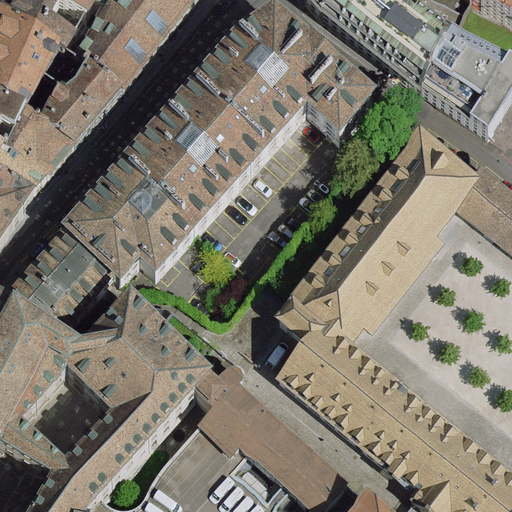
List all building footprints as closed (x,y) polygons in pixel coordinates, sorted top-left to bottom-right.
[(90,56),(102,33),(88,28),(48,9),(29,0),(15,0),(11,10),(3,29),(76,73),(90,56)] [(86,0),(29,0),(48,9),(88,28),(102,33),(115,9),(96,4),(86,0)] [(115,9),(116,6),(121,0),(97,0),(96,4),(115,9)] [(188,21),(205,0),(121,0),(116,6),(170,42),(188,21)] [(399,0),(314,0),(306,7),(323,27),(381,70),(407,89),(423,101),(453,41),(422,18),(399,1),(399,0)] [(431,1),(429,0),(399,0),(399,1),(422,18),(431,1)] [(429,0),(431,1),(465,17),(471,6),(472,4),(463,0),(429,0)] [(471,6),(511,26),(511,0),(474,0),(472,4),(471,6)] [(90,56),(76,73),(88,81),(123,102),(134,88),(150,68),(170,42),(116,6),(115,9),(102,33),(90,56)] [(465,17),(453,41),(511,71),(511,26),(471,6),(465,17)] [(88,81),(76,73),(3,29),(0,34),(0,65),(43,92),(39,98),(46,102),(52,106),(55,100),(61,103),(62,102),(67,105),(76,99),(88,81)] [(308,119),(340,85),(275,31),(240,53),(227,68),(197,101),(266,164),(308,119)] [(423,101),(489,143),(511,103),(511,71),(453,41),(423,101)] [(31,129),(46,102),(39,98),(43,92),(0,65),(0,112),(25,128),(26,125),(31,129)] [(61,103),(42,136),(41,137),(75,156),(91,138),(123,102),(88,81),(76,99),(67,105),(62,102),(61,103)] [(356,98),(340,85),(308,119),(340,148),(371,110),(356,98)] [(266,164),(197,101),(160,141),(127,177),(196,241),(266,164)] [(25,128),(0,112),(0,157),(7,160),(25,128)] [(7,168),(49,186),(61,172),(75,156),(41,137),(42,136),(31,129),(26,125),(25,128),(7,160),(7,168)] [(281,328),(311,350),(324,334),(347,352),(450,218),(456,210),(471,190),(420,151),(294,312),(281,328)] [(0,186),(34,203),(42,194),(49,186),(7,168),(7,160),(0,157),(0,186)] [(157,284),(196,241),(127,177),(94,214),(88,221),(70,241),(115,284),(121,292),(141,270),(157,284)] [(511,203),(480,178),(471,190),(456,210),(511,255),(511,203)] [(34,203),(0,186),(0,250),(16,227),(23,219),(34,203)] [(5,311),(58,349),(112,289),(115,284),(70,241),(66,245),(12,304),(5,311)] [(96,511),(196,403),(213,385),(159,333),(133,309),(80,364),(58,349),(5,311),(0,308),(0,511),(96,511)] [(133,309),(159,333),(172,318),(168,315),(133,309)] [(511,511),(511,486),(347,352),(324,334),(311,350),(281,387),(421,501),(413,510),(415,511),(511,511)] [(218,392),(213,385),(196,403),(214,419),(202,434),(233,463),(242,454),(305,511),(329,511),(349,493),(239,395),(243,388),(242,382),(237,378),(230,378),(218,392)]
